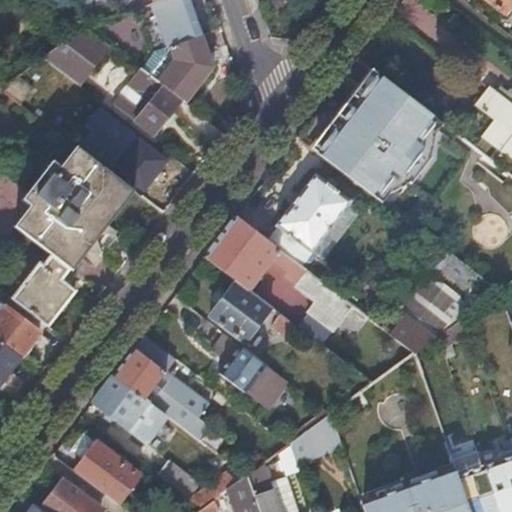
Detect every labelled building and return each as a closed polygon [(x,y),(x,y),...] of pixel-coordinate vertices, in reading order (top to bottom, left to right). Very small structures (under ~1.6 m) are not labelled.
[(162,0),(155,3),(152,4),(168,49),(171,48),(203,36),(190,0),(162,0)] [(486,0),(502,12),(511,0),(486,0)] [(132,17),(115,23),(120,37),(137,31),(132,17)] [(87,27),(46,56),(81,84),(109,45),(87,27)] [(160,84),(182,100),(182,101),(186,104),(214,67),(203,36),(171,48),(176,62),(160,84)] [(156,53),(143,70),(160,84),(176,62),(171,48),(168,49),(156,53)] [(370,66),(309,145),(316,151),(377,71),(370,66)] [(143,70),(141,69),(113,105),(154,136),(182,100),(160,84),(143,70)] [(392,176),(402,184),(408,181),(411,182),(430,157),(429,155),(430,148),(419,139),(436,117),(377,71),(316,151),(374,196),(376,198),(392,176)] [(42,90),(21,75),(3,88),(24,104),(42,90)] [(499,166),(511,176),(511,105),(499,96),(488,87),(474,104),(495,120),(481,136),(491,144),(497,148),(489,158),(499,166)] [(511,105),(511,96),(504,90),(499,96),(511,105)] [(419,139),(430,148),(435,132),(442,122),(436,117),(419,139)] [(118,151),(125,157),(138,141),(131,136),(118,151)] [(481,136),(473,146),(483,154),(491,144),(481,136)] [(138,141),(125,157),(116,169),(145,191),(170,160),(141,138),(138,141)] [(135,191),(78,147),(61,168),(54,163),(30,194),(25,200),(32,206),(16,227),(53,255),(52,256),(53,257),(69,270),(73,272),(135,191)] [(349,202),(351,200),(315,173),(275,223),(312,250),(313,249),(320,254),(321,254),(322,255),(323,255),(324,254),(325,254),(326,254),(358,213),(358,212),(358,211),(358,210),(358,209),(358,208),(349,202)] [(376,198),(381,202),(390,191),(402,184),(392,176),(376,198)] [(236,215),(206,255),(247,287),(272,257),(289,270),(287,274),(318,298),(344,319),(354,307),(236,215)] [(376,325),(413,353),(435,336),(458,320),(497,292),(444,250),(426,271),(422,268),(404,292),(404,293),(397,302),(396,302),(376,325)] [(69,270),(53,257),(45,267),(41,264),(13,299),(49,326),(76,291),(69,285),(61,280),(69,270)] [(77,275),(73,272),(69,270),(61,280),(69,285),(77,275)] [(271,308),(237,282),(209,316),(243,343),(271,308)] [(497,292),(458,320),(465,331),(501,304),(497,292)] [(333,333),(344,319),(318,298),(306,312),(333,333)] [(0,302),(0,339),(22,356),(40,333),(5,306),(0,302)] [(290,338),(298,327),(280,313),(271,324),(290,338)] [(458,320),(435,336),(440,349),(465,331),(458,320)] [(286,382),(217,328),(208,341),(213,345),(210,350),(221,359),(222,358),(223,357),(226,359),(225,361),(216,372),(244,394),(245,392),(266,408),(286,382)] [(167,370),(168,371),(177,359),(145,334),(135,347),(166,371),(167,370)] [(0,339),(0,370),(7,376),(22,356),(0,339)] [(170,418),(216,453),(227,440),(196,417),(208,402),(168,371),(167,370),(166,371),(135,347),(114,375),(148,401),(153,405),(156,407),(170,418)] [(114,375),(93,402),(127,428),(148,401),(114,375)] [(148,401),(127,428),(132,432),(153,405),(148,401)] [(161,428),(170,418),(156,407),(151,413),(154,415),(150,419),(161,428)] [(318,422),(328,415),(319,408),(311,416),(315,419),(318,422)] [(289,444),(297,467),(341,450),(328,415),(318,422),(299,436),(289,444)] [(297,433),(299,436),(318,422),(315,419),(297,433)] [(72,453),(82,461),(95,444),(86,436),(72,453)] [(82,461),(74,471),(104,494),(117,504),(140,474),(97,441),(95,444),(82,461)] [(289,444),(275,454),(283,477),(298,472),(297,467),(289,444)] [(142,445),(135,457),(160,471),(167,459),(142,445)] [(275,454),(245,476),(258,511),(295,511),(283,477),(275,454)] [(486,476),(499,511),(511,511),(511,457),(483,467),(486,476)] [(157,475),(187,498),(197,484),(168,462),(157,475)] [(425,481),(435,478),(433,470),(407,479),(410,487),(425,481)] [(469,511),(460,486),(455,471),(435,478),(425,481),(410,487),(400,490),(377,499),(361,505),(363,511),(469,511)] [(226,473),(189,500),(201,509),(210,502),(225,491),(234,484),(226,473)] [(258,511),(245,476),(234,484),(225,491),(232,511),(258,511)] [(469,511),(499,511),(486,476),(460,486),(469,511)] [(66,477),(42,508),(47,511),(97,511),(102,506),(66,477)] [(374,492),(377,499),(400,490),(398,483),(374,492)] [(34,504),(22,495),(19,499),(30,508),(27,511),(47,511),(42,508),(35,502),(34,504)] [(217,511),(210,502),(201,509),(196,511),(217,511)]
